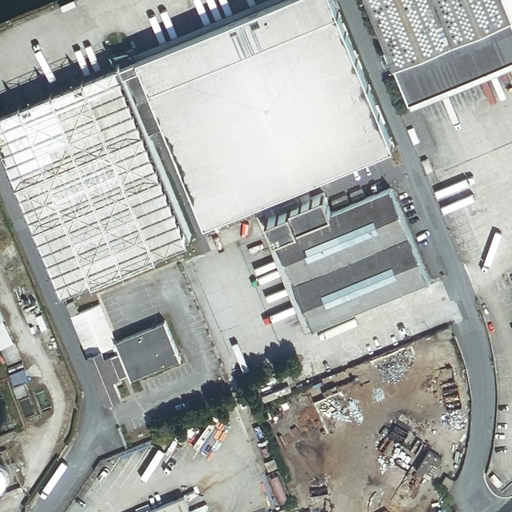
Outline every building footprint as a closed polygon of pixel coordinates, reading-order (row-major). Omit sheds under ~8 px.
[(391,147),(330,0),(279,0),(135,59),(163,128),(203,224),(391,147)] [(363,0),(392,68),(510,20),(501,0),(363,0)] [(511,0),(501,0),(510,20),(511,25),(511,0)] [(511,25),(510,20),(392,68),(407,104),(511,60),(511,25)] [(135,59),(131,50),(110,58),(114,68),(120,66),(135,59)] [(163,128),(135,59),(120,66),(148,134),(163,128)] [(511,60),(407,104),(409,109),(511,66),(511,60)] [(114,68),(0,114),(0,148),(60,294),(186,242),(114,68)] [(420,160),(426,172),(430,170),(425,158),(420,160)] [(309,197),(263,216),(272,237),(275,236),(313,327),(427,280),(389,188),(330,212),(322,192),(309,197)] [(263,216),(309,197),(306,190),(252,212),(301,332),(313,327),(275,236),(272,237),(263,216)] [(361,190),(349,194),(352,200),(363,196),(361,190)] [(346,196),(331,202),(333,208),(348,202),(346,196)] [(73,301),(65,305),(70,316),(78,313),(73,301)] [(115,342),(99,304),(78,313),(70,316),(77,334),(105,401),(118,396),(111,379),(126,373),(128,378),(178,358),(163,322),(115,342)] [(448,326),(436,331),(439,341),(451,336),(448,326)] [(24,368),(10,373),(14,385),(29,380),(24,368)] [(0,490),(3,489),(5,487),(7,485),(8,482),(9,479),(9,476),(9,473),(8,470),(7,467),(5,465),(3,463),(0,461),(0,490)] [(443,478),(439,486),(447,489),(450,481),(443,478)] [(185,511),(180,499),(147,511),(185,511)]
